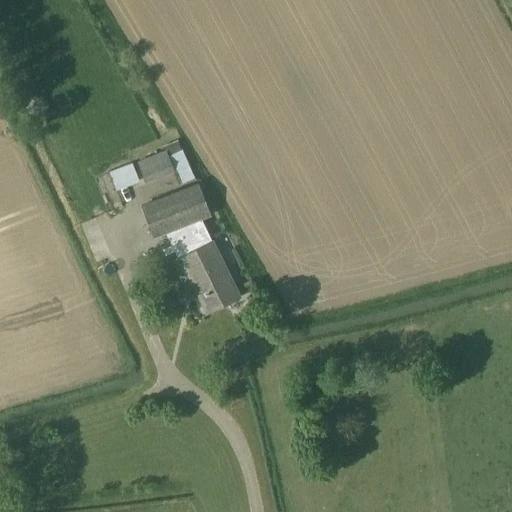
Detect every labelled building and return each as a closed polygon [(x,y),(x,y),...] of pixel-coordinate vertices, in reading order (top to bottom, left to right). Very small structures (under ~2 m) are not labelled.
[(32,98),(27,107),(32,116),(42,115),(47,107),(42,98),(32,98)] [(164,151),(137,162),(146,182),(172,170),(179,185),(195,178),(178,140),(162,147),(164,151)] [(136,161),(111,169),(118,190),(143,181),(136,161)] [(210,190),(218,206),(235,197),(227,181),(210,190)] [(211,215),(198,182),(141,205),(154,238),(211,215)] [(202,219),(166,233),(178,258),(172,261),(185,288),(193,284),(207,312),(239,296),(212,241),(202,219)] [(83,511),(83,499),(37,501),(37,511),(83,511)]
